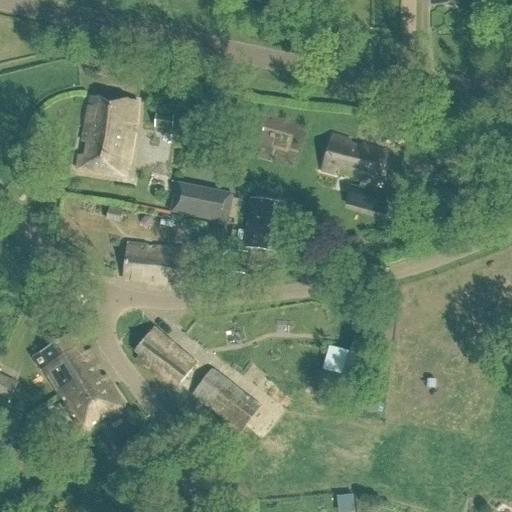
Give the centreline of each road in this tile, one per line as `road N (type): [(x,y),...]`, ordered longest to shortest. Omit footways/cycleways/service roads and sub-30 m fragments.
road 1 (residential): [(0,0),(299,68),(381,82),(511,88)]
road 2 (residential): [(115,303),(254,298),(355,282),(511,230)]
road 3 (residential): [(202,511),(163,422),(109,345),(104,330),(115,303)]
road 4 (residential): [(115,303),(0,209)]
